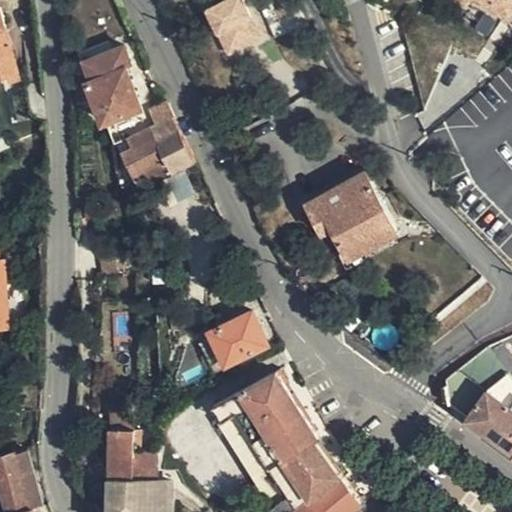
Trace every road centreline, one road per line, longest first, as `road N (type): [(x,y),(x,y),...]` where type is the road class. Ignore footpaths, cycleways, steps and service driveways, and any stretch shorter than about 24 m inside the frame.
road 1 (tertiary): [(68,511),(51,471),(64,181),(45,0)]
road 2 (tertiary): [(136,0),(279,294),(315,337),(412,401)]
road 3 (residential): [(412,401),(508,297),(399,168),(348,0)]
road 4 (tertiary): [(412,401),(511,473)]
